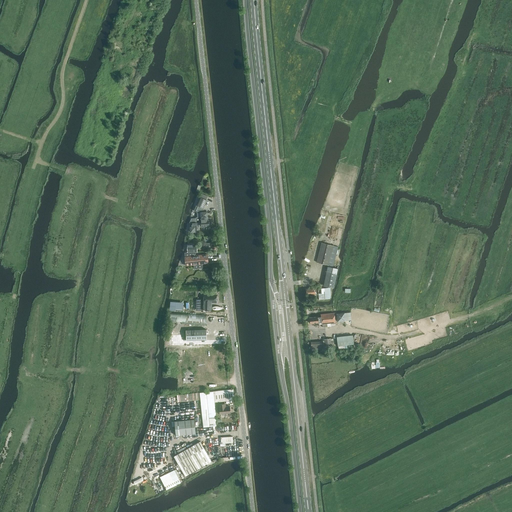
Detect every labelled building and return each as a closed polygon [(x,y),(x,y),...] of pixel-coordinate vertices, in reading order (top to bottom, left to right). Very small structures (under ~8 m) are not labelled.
[(201,217),(200,217),(201,225),(201,226),(209,226),(209,225),(210,224),(209,222),(209,220),(207,220),(207,216),(207,211),(204,212),(204,208),(207,200),(200,197),(198,202),(200,202),(196,210),(201,212),(201,217)] [(192,226),(190,227),(190,232),(195,231),(195,229),(199,229),(199,226),(200,226),(200,225),(201,225),(200,217),(196,217),(196,218),(191,218),(191,219),(190,223),(192,223),(192,226)] [(338,246),(322,242),(318,261),(333,265),(338,246)] [(187,244),(187,252),(197,252),(197,244),(187,244)] [(186,265),(208,263),(207,254),(185,257),(186,265)] [(335,287),(339,267),(329,265),(325,285),(335,287)] [(320,288),(319,287),(307,288),(307,295),(319,294),(320,300),(331,299),(330,293),(331,293),(331,287),(320,288)] [(196,310),(211,310),(212,303),(216,303),(216,294),(204,294),(204,299),(197,299),(196,310)] [(170,310),(175,310),(175,309),(184,309),(184,301),(171,301),(170,310)] [(206,315),(170,312),(169,323),(206,326),(206,315)] [(351,312),(337,313),(338,321),(352,320),(351,312)] [(336,323),(335,313),(322,315),(322,317),(320,318),(319,317),(311,318),(311,324),(320,323),(320,322),(322,322),(322,324),(324,324),(324,327),(328,327),(328,324),(336,323)] [(207,330),(186,330),(186,340),(207,340),(207,330)] [(339,346),(355,344),(354,335),(338,337),(339,346)] [(369,349),(371,336),(364,335),(361,347),(369,349)] [(332,347),(332,344),(335,344),(334,339),(325,340),(326,350),(332,349),(333,350),(335,349),(334,346),(332,347)] [(312,353),(324,351),(322,342),(310,344),(312,353)] [(234,389),(228,390),(207,392),(210,426),(217,426),(214,402),(235,400),(234,389)] [(209,412),(207,392),(177,395),(178,403),(200,401),(202,412),(209,412)] [(230,406),(226,406),(225,403),(219,404),(220,407),(219,407),(220,414),(230,413),(230,414),(231,414),(230,406)] [(194,419),(174,421),(176,436),(196,434),(194,419)] [(185,476),(211,461),(200,441),(174,456),(185,476)] [(152,467),(139,464),(137,471),(151,474),(152,467)] [(174,470),(159,477),(165,490),(181,483),(174,470)]
